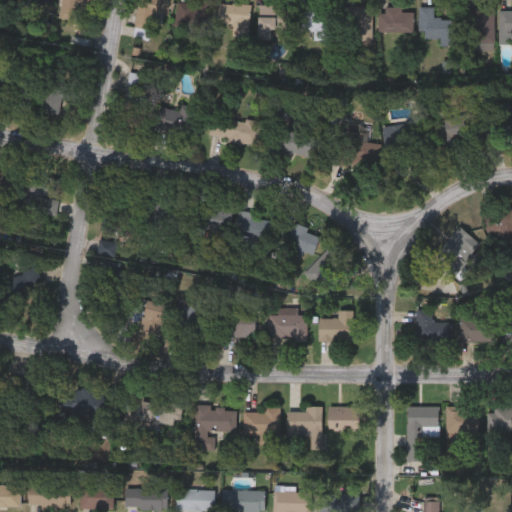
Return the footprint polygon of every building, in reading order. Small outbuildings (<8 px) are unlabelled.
[(169,0),(169,15),(158,15),(158,29),(138,29),(138,0),(169,0)] [(180,29),(174,5),(196,0),(201,23),(180,29)] [(218,21),(219,2),(251,3),(250,35),(233,35),(233,21),(218,21)] [(292,3),(292,35),(259,35),(259,3),(292,3)] [(332,39),(314,39),(314,29),(298,29),(298,5),(331,5),(332,39)] [(343,5),(372,5),(372,39),(343,39),(343,5)] [(413,31),(380,31),(380,5),(402,5),(402,10),(413,10),(413,31)] [(434,5),(434,17),(455,17),(455,44),(444,44),(444,39),(418,39),(418,5),(434,5)] [(494,50),(470,50),(470,25),(460,25),(460,6),(494,6),(494,50)] [(498,7),(511,7),(511,42),(498,42),(498,7)] [(151,128),(123,124),(131,70),(144,72),(141,94),(155,96),(151,128)] [(58,114),(38,107),(48,77),(75,86),(71,99),(64,96),(58,114)] [(162,128),(170,101),(196,108),(189,135),(162,128)] [(511,109),(511,138),(497,138),(497,109),(511,109)] [(258,144),(209,135),(213,114),(262,122),(258,144)] [(313,157),(268,146),(273,124),(319,136),(313,157)] [(331,130),(365,131),(365,139),(378,140),(377,166),(330,164),(331,130)] [(15,200),(0,200),(0,170),(15,170),(15,200)] [(60,175),(58,212),(30,211),(31,174),(60,175)] [(511,241),(503,241),(502,207),(511,206),(511,241)] [(253,211),(252,216),(273,220),(271,237),(236,232),(239,209),(253,211)] [(315,254),(281,248),(286,221),(308,225),(307,232),(319,234),(315,254)] [(433,253),(461,225),(482,246),(454,274),(433,253)] [(331,267),(343,278),(328,294),(305,272),(328,247),(339,258),(331,267)] [(40,255),(40,295),(22,295),(22,255),(40,255)] [(166,302),(162,332),(136,329),(138,318),(125,316),(127,307),(136,308),(136,310),(144,311),(146,299),(166,302)] [(224,335),(224,299),(251,299),(251,335),(224,335)] [(204,332),(178,331),(179,303),(205,303),(204,332)] [(307,313),(307,338),(268,338),(268,313),(277,313),(277,306),(298,306),(298,313),(307,313)] [(319,339),(319,317),(338,317),(338,309),(354,309),(354,339),(319,339)] [(416,340),(416,309),(433,309),(433,321),(453,321),(453,340),(416,340)] [(494,340),(460,340),(460,312),(494,312),(494,340)] [(511,339),(502,339),(503,314),(511,314),(511,339)] [(103,419),(81,424),(78,410),(76,410),(71,391),(95,385),(103,419)] [(127,425),(128,396),(179,398),(178,427),(127,425)] [(195,447),(195,404),(237,404),(237,431),(213,431),(213,447),(195,447)] [(258,442),(258,433),(244,433),(244,410),(264,410),(264,404),(280,404),(280,442),(258,442)] [(322,405),(322,438),(287,438),(287,410),(305,410),(305,405),(322,405)] [(330,405),(361,405),(361,434),(330,434),(330,405)] [(439,405),(439,434),(424,434),(424,448),(408,448),(408,405),(439,405)] [(446,434),(446,406),(479,406),(479,434),(446,434)] [(489,408),(511,408),(511,430),(489,430),(489,408)] [(115,508),(81,507),(81,479),(104,479),(104,484),(115,484),(115,508)] [(0,484),(21,484),(21,505),(0,505),(0,484)] [(72,484),(72,505),(29,505),(29,484),(72,484)] [(168,487),(168,508),(127,508),(127,487),(168,487)] [(215,488),(215,509),(177,509),(177,488),(215,488)] [(265,510),(224,510),(224,488),(265,488),(265,510)] [(311,490),(311,511),(274,511),(274,490),(311,490)] [(321,511),(321,492),(360,492),(360,511),(321,511)] [(423,511),(424,500),(440,500),(440,511),(423,511)]
